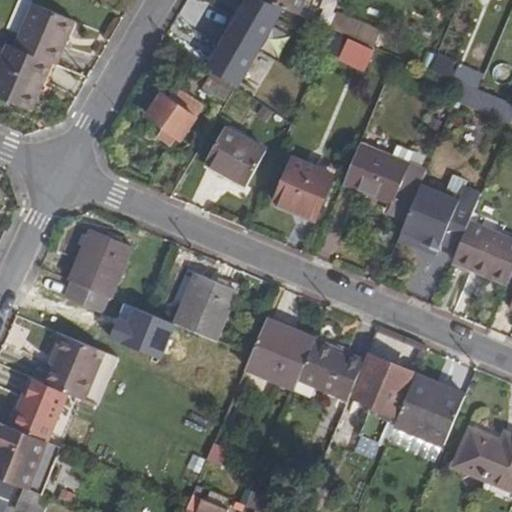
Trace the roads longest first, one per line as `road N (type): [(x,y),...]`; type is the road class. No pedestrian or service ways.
road 1 (residential): [(57,170),(511,361)]
road 2 (residential): [(158,0),(57,170)]
road 3 (residential): [(57,170),(0,294)]
